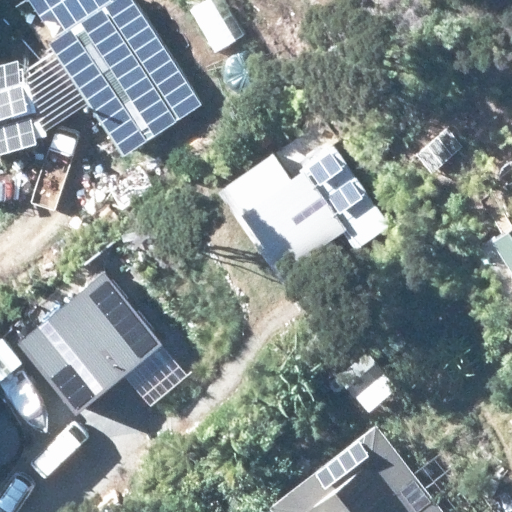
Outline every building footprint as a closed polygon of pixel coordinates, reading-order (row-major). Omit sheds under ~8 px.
[(54,48),(122,156),(195,110),(127,3),(54,48)] [(0,99),(0,148),(9,147),(0,99)] [(321,137),(248,188),(312,279),(385,228),(321,137)] [(511,222),(497,232),(511,254),(511,222)] [(21,346),(66,409),(159,342),(114,280),(21,346)] [(366,378),(383,365),(372,349),(353,362),(366,378)] [(262,506),(266,511),(432,511),(367,426),(262,506)]
